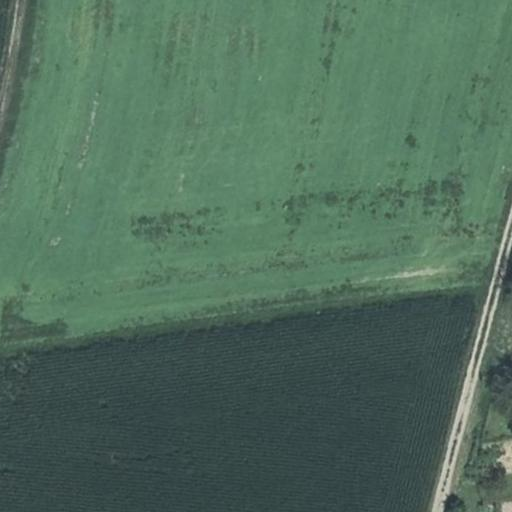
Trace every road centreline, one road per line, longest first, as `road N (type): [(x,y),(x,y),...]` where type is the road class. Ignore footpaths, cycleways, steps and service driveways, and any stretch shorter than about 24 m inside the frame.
road 1 (track): [(444,511),(511,241)]
road 2 (track): [(28,0),(0,128)]
